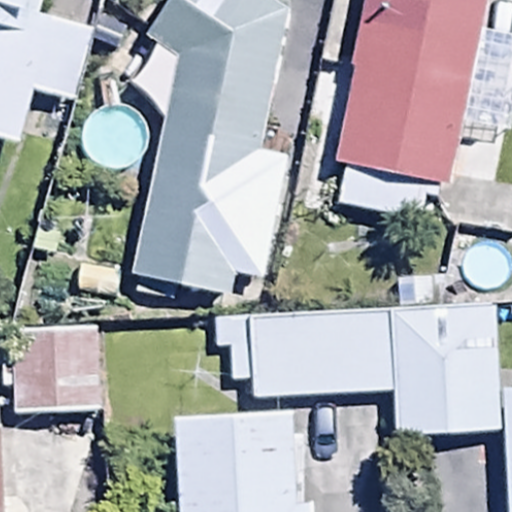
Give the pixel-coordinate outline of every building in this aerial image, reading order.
[(0,0),(0,137),(21,142),(32,94),(79,104),(94,30),(39,18),(42,0),(0,0)] [(170,0),(142,41),(177,65),(129,277),(139,279),(135,295),(174,304),(177,292),(231,305),(239,273),(267,280),(293,162),(265,156),(295,22),(262,0),(170,0)] [(487,0),(363,0),(334,164),(345,166),(338,202),(420,217),(423,201),(450,206),(464,131),(505,139),(511,103),(511,38),(481,32),(487,0)] [(391,315),(394,401),(396,441),(500,437),(495,311),(391,315)] [(394,401),(391,315),(215,323),(218,356),(229,355),(231,388),(250,387),(251,407),(394,401)] [(100,332),(0,335),(0,377),(6,377),(8,419),(103,416),(100,332)] [(292,414),(176,418),(180,511),(313,511),(313,506),(296,507),(292,414)]
